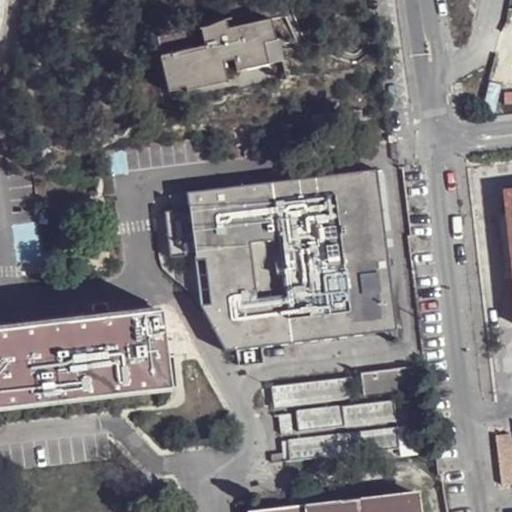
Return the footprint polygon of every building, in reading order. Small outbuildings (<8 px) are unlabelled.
[(158,58),(166,94),(178,92),(178,85),(187,83),(189,93),(230,84),(226,64),(236,61),(240,71),(288,62),(283,43),(279,44),(274,19),(233,29),(230,17),(197,31),(200,48),(158,58)] [(356,107),(309,111),(309,129),(358,123),(356,107)] [(375,168),(184,193),(186,209),(169,210),(163,211),(169,258),(192,255),(193,261),(203,260),(209,304),(199,305),(225,351),(395,329),(375,168)] [(186,209),(184,193),(168,194),(169,210),(186,209)] [(0,329),(0,409),(171,388),(162,310),(0,329)] [(415,386),(412,365),(361,371),(363,393),(415,386)] [(352,376),(273,386),(275,405),(355,395),(352,376)] [(394,397),(299,410),(302,428),(396,417),(394,397)] [(293,410),(282,412),(284,431),(295,430),(293,410)] [(274,452),(275,459),(399,444),(397,425),(285,439),(287,451),(274,452)] [(503,436),(489,438),(494,488),(509,486),(503,436)] [(248,511),(418,511),(416,492),(248,511)]
